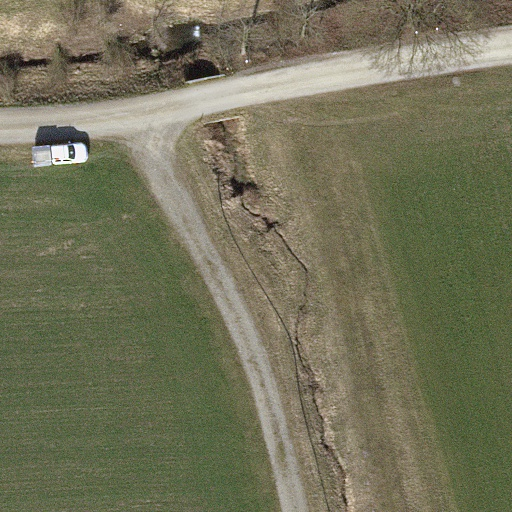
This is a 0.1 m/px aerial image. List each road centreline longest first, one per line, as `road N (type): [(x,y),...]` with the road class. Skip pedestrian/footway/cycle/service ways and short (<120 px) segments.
road 1 (track): [(511,48),(286,80),(151,115),(0,126)]
road 2 (track): [(294,511),(258,368),(166,172),(151,115)]
